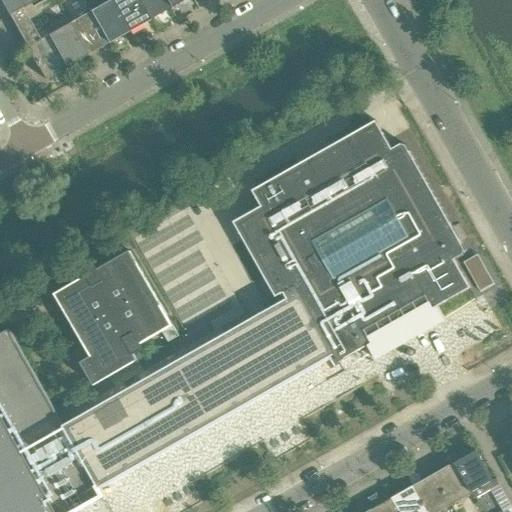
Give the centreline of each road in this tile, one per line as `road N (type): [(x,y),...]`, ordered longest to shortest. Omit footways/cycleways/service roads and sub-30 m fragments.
road 1 (residential): [(25,146),(288,0)]
road 2 (residential): [(511,239),(376,0)]
road 3 (residential): [(511,378),(279,511)]
